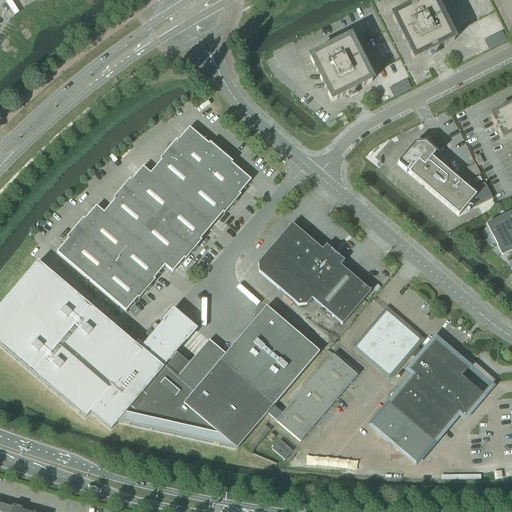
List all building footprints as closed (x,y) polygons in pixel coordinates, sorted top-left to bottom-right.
[(438,49),(454,41),(433,0),(426,0),(416,5),(415,4),(410,4),(407,8),(408,9),(392,17),(413,61),(429,53),(430,54),(435,55),(438,50),(438,49)] [(506,41),(502,34),(501,34),(485,43),(484,43),(488,50),(506,41)] [(355,90),(371,82),(349,39),(334,46),(333,46),(328,45),(325,50),(325,51),(309,59),(331,102),(347,94),(348,95),(353,96),(356,91),(355,90)] [(410,89),(407,82),(406,82),(390,90),(389,90),(393,98),(410,89)] [(511,105),(495,114),(490,117),(502,140),(511,135),(511,105)] [(209,143),(208,145),(189,128),(177,142),(168,151),(199,178),(221,153),(209,143)] [(406,153),(397,163),(397,166),(405,172),(406,173),(424,188),(425,189),(432,195),(458,217),(465,209),(467,211),(468,212),(469,211),(471,208),(472,209),(476,207),(491,198),(484,183),(474,188),(472,190),(469,191),(458,181),(454,177),(449,174),(445,170),(442,168),(442,167),(431,158),(435,154),(436,155),(437,155),(436,154),(425,143),(413,144),(406,153)] [(180,200),(199,178),(168,151),(159,160),(161,161),(150,174),(173,194),(180,200)] [(250,181),(231,164),(232,163),(221,153),(199,178),(232,206),(240,196),(238,195),(250,181)] [(483,164),(479,157),(475,159),(474,159),(478,166),(483,164)] [(173,194),(150,174),(142,167),(130,181),(129,180),(121,189),(153,217),(173,194)] [(223,215),(232,206),(199,178),(180,200),(211,227),(222,214),(223,215)] [(133,240),(153,217),(121,189),(112,199),(114,200),(103,213),(130,237),(133,240)] [(211,227),(180,200),(173,194),(153,217),(192,251),(201,241),(199,240),(211,227)] [(103,213),(95,206),(84,220),(82,219),(74,228),(110,259),(130,237),(103,213)] [(511,211),(487,225),(488,226),(486,228),(483,231),(482,234),(482,237),(483,240),(485,243),(488,245),(491,246),(494,247),(497,246),(501,249),(506,254),(507,254),(511,251),(511,211)] [(184,261),(192,251),(153,217),(133,240),(164,266),(171,273),(183,259),(184,261)] [(325,246),(321,251),(291,225),(257,264),(258,273),(297,307),(306,306),(311,300),(341,326),(370,293),(340,267),(344,262),(325,246)] [(90,282),(110,259),(74,228),(66,238),(67,239),(56,253),(90,282)] [(164,266),(133,240),(130,237),(110,259),(146,290),(154,281),(153,279),(164,266)] [(138,300),(146,290),(110,259),(90,282),(125,312),(136,298),(138,300)] [(319,353),(266,308),(225,356),(208,342),(178,377),(165,366),(195,330),(172,311),(139,349),(37,264),(0,306),(0,348),(84,420),(90,414),(110,431),(117,423),(234,449),(235,451),(319,353)] [(355,347),(354,348),(356,350),(358,351),(365,358),(377,367),(383,372),(385,374),(387,376),(389,378),(390,376),(392,374),(396,368),(401,363),(408,355),(416,361),(422,354),(414,347),(419,341),(385,312),(358,345),(355,347)] [(154,331),(157,327),(153,323),(149,327),(154,331)] [(371,425),(370,426),(372,427),(374,429),(411,461),(414,463),(415,464),(416,463),(418,461),(420,458),(438,437),(453,420),(458,414),(460,415),(460,416),(462,418),(464,419),(465,418),(467,415),(469,412),(478,402),(483,396),(461,377),(468,369),(453,357),(456,353),(452,349),(449,353),(434,340),(422,354),(416,361),(415,362),(415,363),(411,368),(409,370),(408,371),(409,372),(411,374),(413,376),(412,378),(394,398),(376,419),(373,422),(371,425)] [(273,407),(267,414),(275,421),(275,422),(299,443),(356,377),(332,356),(281,414),(273,407)] [(245,448),(244,449),(250,454),(253,451),(263,440),(270,431),(264,426),(253,438),(245,448)] [(271,434),(267,438),(271,442),(275,438),(271,434)] [(283,461),(291,452),(278,441),(271,450),(283,461)]
